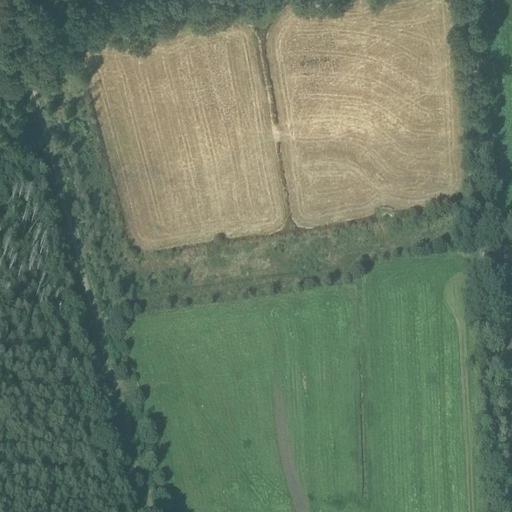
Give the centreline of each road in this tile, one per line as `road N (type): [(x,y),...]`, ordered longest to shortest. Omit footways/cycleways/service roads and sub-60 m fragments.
road 1 (track): [(469,0),(496,511)]
road 2 (track): [(16,32),(147,511)]
